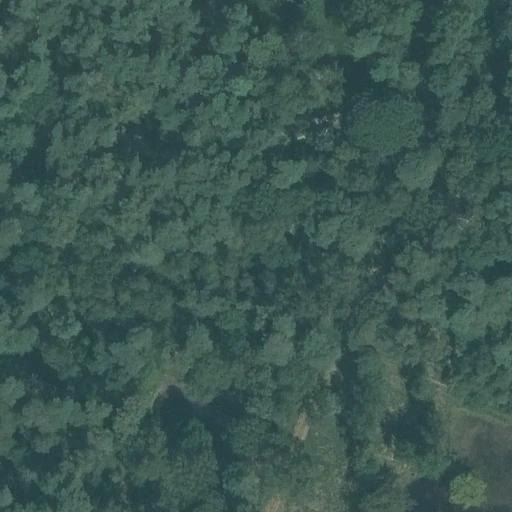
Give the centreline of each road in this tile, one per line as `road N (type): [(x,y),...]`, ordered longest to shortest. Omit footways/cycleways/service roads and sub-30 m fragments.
road 1 (track): [(382,136),(334,128),(70,170),(0,168)]
road 2 (track): [(511,115),(483,126),(382,136)]
